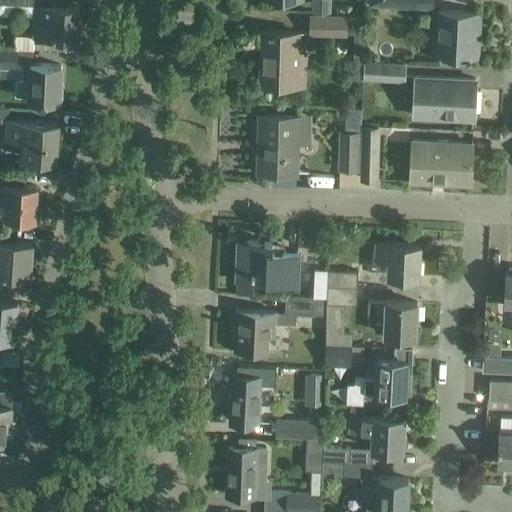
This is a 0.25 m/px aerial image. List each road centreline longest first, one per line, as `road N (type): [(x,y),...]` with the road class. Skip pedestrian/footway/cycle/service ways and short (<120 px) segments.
road 1 (residential): [(28,479),(31,352),(109,61),(142,58)]
road 2 (residential): [(474,211),(171,199)]
road 3 (residential): [(446,498),(451,312),(472,279),(474,211)]
road 4 (residential): [(173,481),(158,243),(171,199)]
road 5 (residential): [(171,199),(151,154),(142,58)]
road 6 (unclassified): [(173,481),(28,479)]
